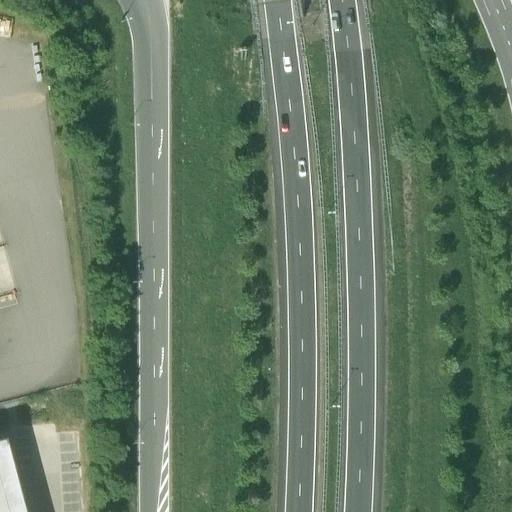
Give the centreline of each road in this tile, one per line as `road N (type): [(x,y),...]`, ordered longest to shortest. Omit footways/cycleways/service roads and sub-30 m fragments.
road 1 (trunk): [(277,0),(301,311),(299,511)]
road 2 (trunk): [(143,0),(151,43),(148,511)]
road 3 (trunk): [(357,511),(361,225),(343,0)]
